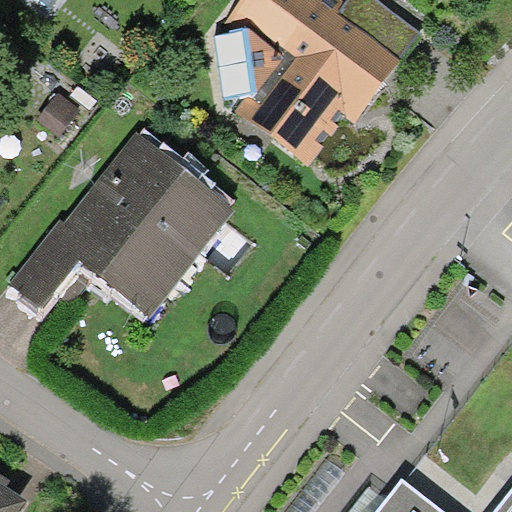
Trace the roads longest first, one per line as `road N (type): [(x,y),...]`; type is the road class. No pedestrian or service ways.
road 1 (residential): [(511,127),(195,511)]
road 2 (residential): [(194,511),(0,385)]
